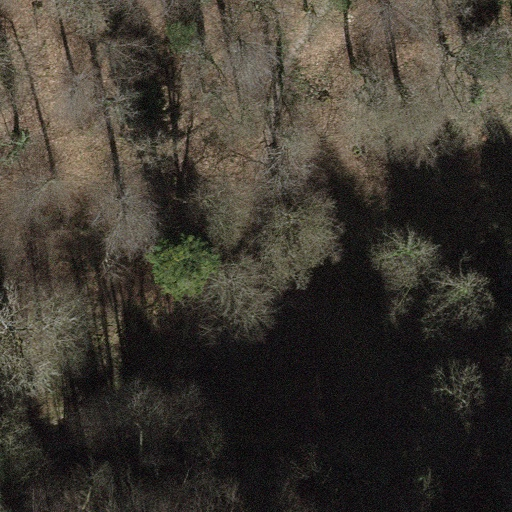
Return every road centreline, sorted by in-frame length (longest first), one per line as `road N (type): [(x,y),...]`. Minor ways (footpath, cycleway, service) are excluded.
road 1 (track): [(305,327),(316,280),(346,234),(388,204),(511,152)]
road 2 (track): [(511,444),(429,435),(360,413),(313,369),(305,327)]
